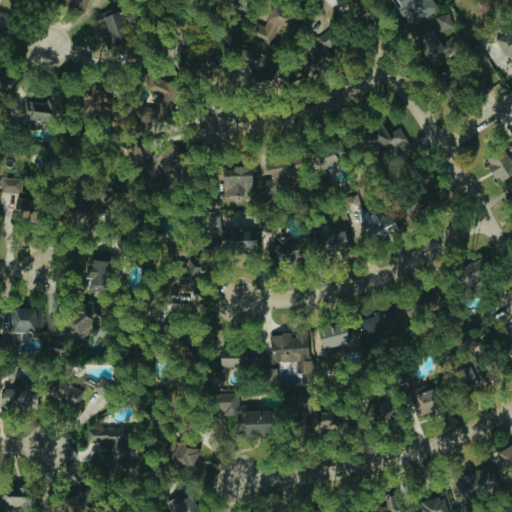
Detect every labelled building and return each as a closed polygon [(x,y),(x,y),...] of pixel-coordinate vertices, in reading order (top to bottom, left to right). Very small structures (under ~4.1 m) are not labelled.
[(434,0),(397,0),(412,25),(440,8),(434,0)] [(294,15),(267,4),(260,20),(253,38),(261,41),(256,53),(247,49),(242,62),(264,71),(271,53),(268,52),(279,24),(289,29),(294,15)] [(99,26),(106,25),(109,39),(125,36),(120,12),(97,16),(99,26)] [(448,14),(413,26),(427,67),(451,58),(448,50),(459,46),(448,14)] [(511,29),(497,37),(509,61),(511,59),(511,29)] [(307,71),(342,55),(331,32),(297,48),(307,71)] [(167,97),(173,82),(151,74),(146,89),(167,97)] [(147,105),(141,114),(154,124),(168,105),(158,98),(151,109),(147,105)] [(57,101),(26,99),(25,122),(55,123),(57,101)] [(398,127),(389,131),(384,122),(363,132),(378,163),(409,147),(398,127)] [(176,168),(172,164),(182,155),(170,142),(148,163),(163,180),(176,168)] [(485,157),(497,182),(511,174),(511,165),(503,148),(485,157)] [(271,158),(270,179),(268,179),(268,189),(279,189),(279,178),(293,178),(294,158),(271,158)] [(253,193),(253,167),(223,167),(223,194),(253,193)] [(25,197),(19,197),(20,184),(7,183),(5,200),(13,200),(12,217),(29,219),(30,206),(25,205),(25,197)] [(348,195),(354,236),(395,230),(392,211),(373,214),(371,202),(364,203),(362,193),(348,195)] [(222,230),(222,215),(208,216),(209,250),(258,249),(257,229),(222,230)] [(327,253),(354,243),(348,227),(322,237),(327,253)] [(274,238),(275,261),(300,260),(299,236),(274,238)] [(180,259),(180,280),(204,279),(204,266),(190,267),(190,258),(180,259)] [(114,264),(94,259),(86,287),(106,293),(114,264)] [(488,278),(480,259),(457,268),(465,287),(488,278)] [(94,304),(67,310),(72,333),(99,327),(94,304)] [(42,332),(43,308),(12,307),(12,331),(42,332)] [(396,338),(388,310),(360,318),(368,345),(396,338)] [(358,340),(354,320),(316,329),(321,349),(358,340)] [(271,333),(271,361),(298,360),(299,372),(315,371),(315,358),(310,358),(310,330),(294,331),(294,333),(271,333)] [(243,366),(243,347),(220,346),(219,366),(243,366)] [(477,381),(470,365),(455,373),(462,388),(477,381)] [(277,368),(260,368),(260,382),(276,382),(277,368)] [(84,391),(63,382),(55,400),(76,409),(84,391)] [(0,408),(35,409),(35,389),(0,389),(0,408)] [(270,434),(271,410),(252,409),(252,404),(240,404),(240,394),(209,393),(209,412),(240,412),(240,434),(270,434)] [(129,426),(86,428),(87,455),(115,454),(115,468),(131,468),(129,426)] [(171,457),(192,467),(200,450),(179,440),(171,457)] [(511,444),(499,446),(501,467),(511,465),(511,444)] [(500,491),(493,466),(456,476),(464,501),(500,491)] [(388,511),(384,511),(453,511),(447,492),(404,508),(398,490),(383,496),(388,511)] [(180,511),(210,511),(203,495),(178,506),(180,511)] [(46,511),(47,498),(25,497),(24,511),(46,511)]
